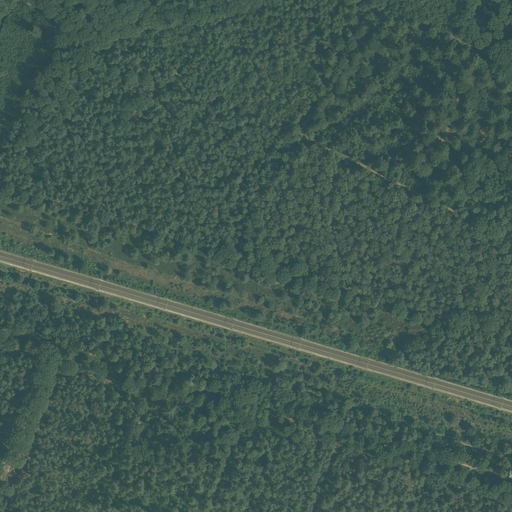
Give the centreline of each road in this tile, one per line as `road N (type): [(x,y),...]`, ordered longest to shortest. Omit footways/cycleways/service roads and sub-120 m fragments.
road 1 (track): [(511,336),(0,185)]
road 2 (track): [(0,327),(511,478)]
road 3 (track): [(511,240),(303,135)]
road 4 (track): [(95,35),(303,135)]
road 5 (track): [(303,135),(370,0)]
road 6 (track): [(147,371),(98,511)]
road 7 (track): [(379,0),(511,65)]
road 8 (track): [(45,358),(0,490)]
road 9 (track): [(511,99),(446,208)]
